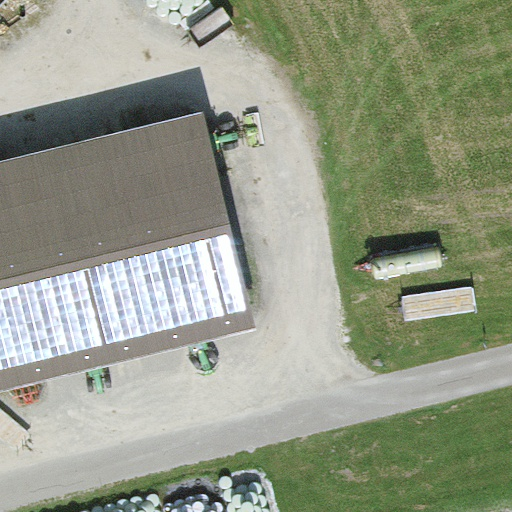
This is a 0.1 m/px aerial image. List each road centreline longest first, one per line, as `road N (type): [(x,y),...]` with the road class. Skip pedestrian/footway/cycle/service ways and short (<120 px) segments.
road 1 (track): [(320,417),(223,46),(11,106),(0,96)]
road 2 (unclassified): [(511,371),(0,499)]
